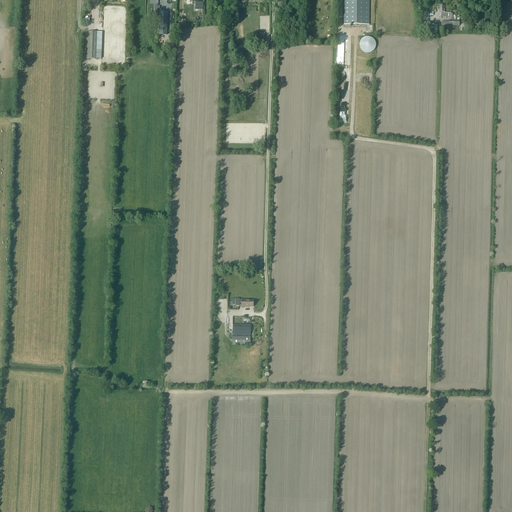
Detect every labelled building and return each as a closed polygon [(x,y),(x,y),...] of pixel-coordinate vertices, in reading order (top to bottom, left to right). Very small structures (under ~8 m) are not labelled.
[(344,0),(344,25),(369,25),(369,0),(344,0)] [(440,17),(450,17),(451,13),(445,13),(444,5),(440,5),(440,8),(439,8),(439,13),(441,13),(440,17)] [(159,30),(167,30),(167,12),(159,12),(159,30)] [(486,17),(484,23),(485,23),(484,24),(491,26),(493,20),(486,17)] [(439,25),(433,25),(433,27),(427,27),(427,33),(433,33),(433,35),(439,35),(439,25)] [(88,32),(87,58),(98,59),(99,32),(88,32)] [(377,49),(371,36),(359,41),(364,54),(377,49)] [(239,306),(239,303),(241,303),(241,307),(249,307),(253,307),(253,301),(249,301),(249,300),(241,300),(239,300),(239,299),(236,299),(235,306),(239,306)] [(233,316),(232,335),(250,335),(250,327),(240,327),(240,324),(233,324),(233,316)] [(232,345),(247,345),(250,345),(250,337),(232,337),(232,345)]
